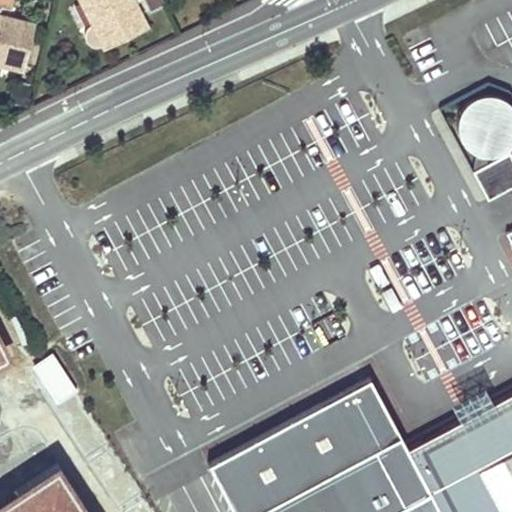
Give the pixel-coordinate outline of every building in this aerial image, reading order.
[(79,0),(89,20),(88,20),(88,21),(87,21),(87,22),(86,22),(85,23),(84,24),(84,25),(83,26),(83,27),(82,27),(82,28),(82,29),(82,30),(82,31),(82,32),(82,33),(82,34),(82,35),(83,37),(83,38),(84,39),(84,40),(85,40),(85,41),(86,42),(87,43),(89,43),(90,44),(91,44),(92,45),(93,45),(94,45),(95,45),(96,45),(97,45),(98,44),(99,44),(100,44),(145,23),(134,0),(79,0)] [(163,3),(161,0),(143,0),(148,10),(163,3)] [(0,63),(17,68),(29,20),(0,12),(0,63)] [(457,117),(454,133),(460,148),(472,158),(488,161),(503,155),(511,144),(511,116),(511,112),(498,102),(482,99),(467,105),(457,117)] [(511,190),(511,164),(508,157),(470,177),(485,205),(511,190)] [(508,249),(511,247),(511,233),(503,239),(508,249)] [(207,473),(228,511),(511,511),(511,247),(508,249),(511,255),(511,400),(486,415),(480,418),(468,424),(457,430),(380,471),(342,401),(207,473)] [(87,511),(56,464),(0,500),(0,511),(87,511)]
